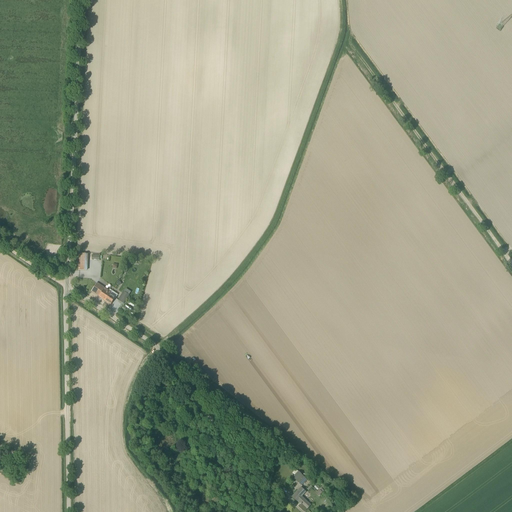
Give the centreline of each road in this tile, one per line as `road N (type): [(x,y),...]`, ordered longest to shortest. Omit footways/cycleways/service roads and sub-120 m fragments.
road 1 (track): [(172,511),(128,452),(130,392),(158,348),(271,228),(338,45),(341,0)]
road 2 (unclassified): [(282,511),(158,348),(66,286)]
road 3 (unclassified): [(81,0),(66,286)]
road 4 (track): [(511,261),(349,40)]
road 5 (unclassified): [(68,511),(66,286)]
